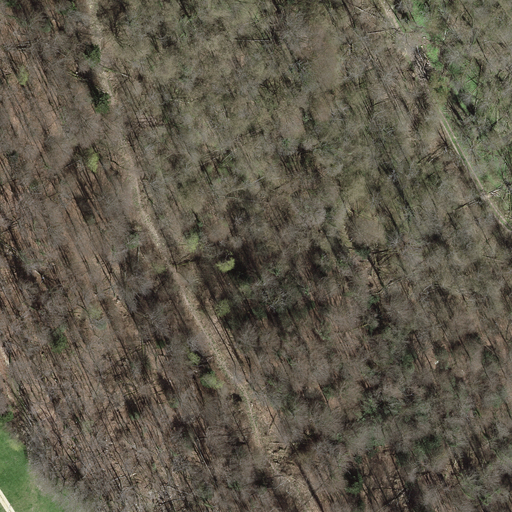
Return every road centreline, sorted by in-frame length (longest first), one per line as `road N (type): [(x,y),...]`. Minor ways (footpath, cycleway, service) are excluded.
road 1 (track): [(305,511),(132,183),(91,0)]
road 2 (track): [(511,220),(492,202),(386,0)]
road 3 (track): [(25,511),(35,483),(32,452),(0,351)]
